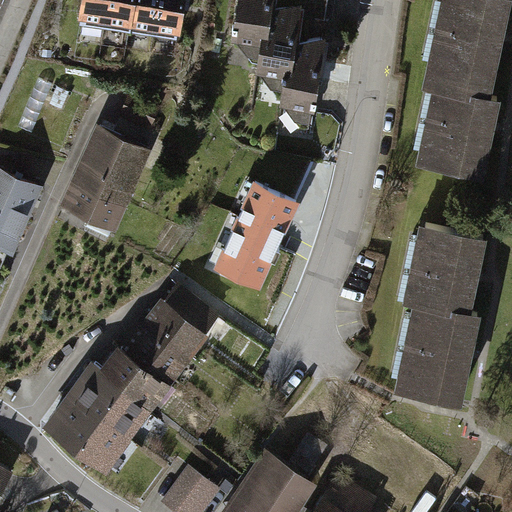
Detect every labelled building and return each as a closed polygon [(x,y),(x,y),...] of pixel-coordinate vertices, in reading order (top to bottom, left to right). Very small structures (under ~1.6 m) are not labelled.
[(186,0),(80,0),(78,20),(81,20),(80,26),(177,40),(178,35),(181,35),(186,0)] [(274,0),(238,0),(231,42),(237,43),(252,62),(258,63),(256,75),(261,75),(271,90),(282,91),(280,107),(315,112),(326,37),(298,41),(302,4),(273,8),(274,0)] [(433,92),(417,165),(485,180),(503,101),(492,99),(511,4),(511,0),(441,0),(422,89),(433,92)] [(161,105),(130,92),(119,116),(150,130),(161,105)] [(97,123),(59,205),(115,231),(153,149),(97,123)] [(312,160),(269,150),(218,264),(258,280),(312,160)] [(43,186),(0,166),(0,248),(13,254),(43,186)] [(413,307),(394,393),(462,407),(482,316),(472,314),(488,239),(420,225),(403,305),(413,307)] [(92,363),(44,428),(107,475),(174,385),(173,384),(209,335),(207,334),(221,315),(178,282),(165,300),(161,297),(122,350),(119,347),(101,370),(92,363)] [(223,511),(302,511),(320,485),(266,449),(223,511)] [(0,457),(0,494),(15,465),(0,457)] [(189,464),(162,501),(176,511),(203,511),(221,487),(189,464)] [(338,471),(312,511),(372,511),(380,499),(338,471)]
